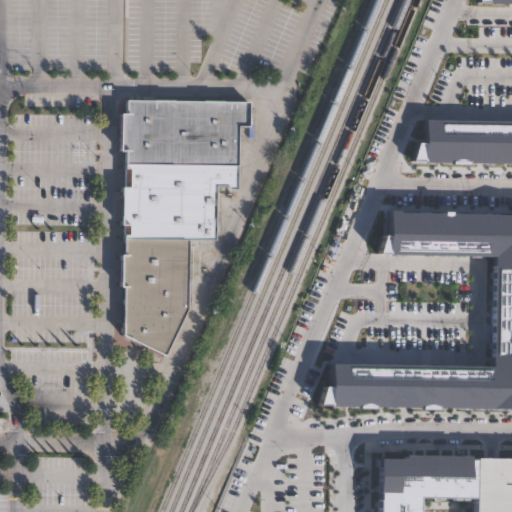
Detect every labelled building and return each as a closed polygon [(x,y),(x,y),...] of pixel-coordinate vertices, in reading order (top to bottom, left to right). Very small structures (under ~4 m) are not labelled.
[(511,0),(480,0),(480,2),(511,2),(511,120),(413,119),(413,162),(511,163),(511,0)] [(121,163),(121,150),(116,149),(117,112),(121,112),(121,97),(247,99),(247,124),(234,124),(234,165),(121,163)] [(234,165),(234,188),(214,188),(214,239),(186,239),(120,238),(120,223),(117,223),(117,187),(120,187),(121,163),(234,165)] [(324,406),(511,409),(511,209),(376,208),(375,248),(482,251),(480,362),(325,359),(324,406)] [(185,308),(163,356),(119,334),(120,238),(186,239),(185,308)] [(412,511),(413,497),(469,498),(469,457),(398,456),(398,459),(370,459),(369,511),(412,511)] [(511,511),(511,457),(490,457),(469,457),(469,498),(468,511),(511,511)]
